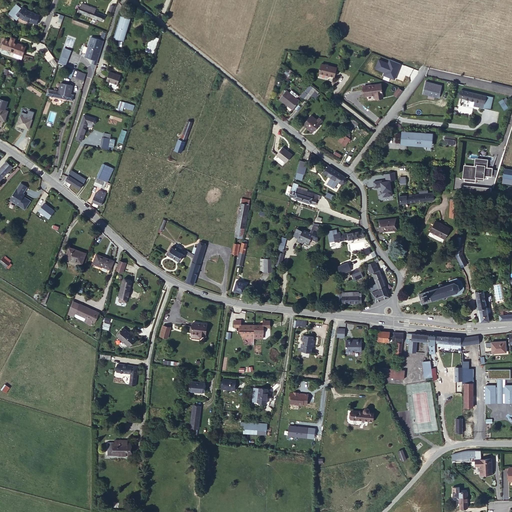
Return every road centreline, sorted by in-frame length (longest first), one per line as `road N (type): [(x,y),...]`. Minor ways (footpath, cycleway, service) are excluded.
road 1 (residential): [(345,172),(133,0)]
road 2 (tertiary): [(170,279),(0,144)]
road 3 (tertiary): [(511,442),(442,447),(380,511)]
road 4 (tertiary): [(377,319),(227,300)]
road 5 (residential): [(391,305),(398,277),(369,235),(356,180),(345,172)]
road 6 (residential): [(345,172),(421,72)]
